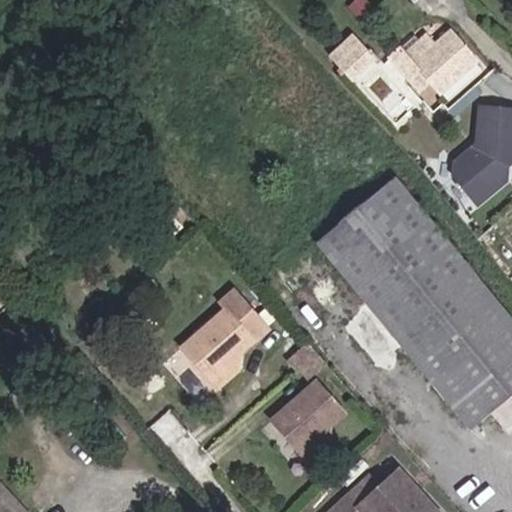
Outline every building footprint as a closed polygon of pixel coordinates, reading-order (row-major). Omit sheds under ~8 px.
[(440,93),(478,60),(450,31),(437,43),(426,31),(418,38),(405,50),(401,44),(386,58),(418,92),(430,81),(440,93)] [(405,50),(418,38),(414,33),(401,44),(405,50)] [(350,72),(371,54),(354,35),(332,53),(350,72)] [(375,59),(371,54),(350,72),(354,77),(375,59)] [(459,174),(485,203),(511,178),(511,106),(486,105),(484,143),(461,162),(466,168),(459,174)] [(466,168),(461,162),(454,168),(459,174),(466,168)] [(511,316),(398,177),(317,244),(471,428),(511,394),(511,316)] [(225,307),(176,346),(187,360),(193,356),(199,364),(195,367),(204,378),(222,364),(235,370),(236,351),(252,337),(225,307)] [(61,349),(23,308),(3,326),(41,367),(61,349)] [(300,366),(314,354),(304,342),(284,360),(294,371),(300,366)] [(176,368),(187,360),(176,346),(165,354),(176,368)] [(314,354),(300,366),(309,375),(323,363),(314,354)] [(235,370),(222,364),(204,378),(213,389),(235,370)] [(320,382),(273,423),(286,439),(290,436),(295,442),(291,445),(302,459),(317,446),(335,449),(336,430),(350,418),(320,382)] [(151,424),(169,446),(188,430),(171,408),(151,424)] [(0,511),(37,511),(106,446),(74,414),(0,486),(0,511)] [(317,446),(302,459),(310,469),(335,449),(317,446)] [(330,511),(436,511),(399,471),(360,508),(349,496),(330,511)]
